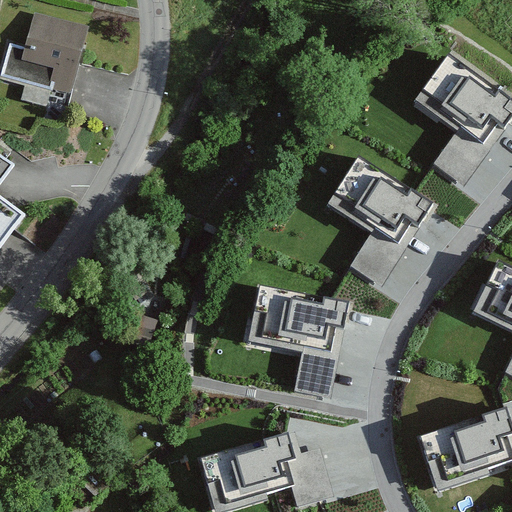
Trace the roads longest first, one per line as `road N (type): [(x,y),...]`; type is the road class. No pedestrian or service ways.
road 1 (residential): [(0,333),(86,226),(140,124),(152,72),(152,0)]
road 2 (residential): [(409,511),(378,420),(384,357),(405,310),(511,188)]
road 3 (track): [(118,170),(147,163),(180,122),(247,0)]
